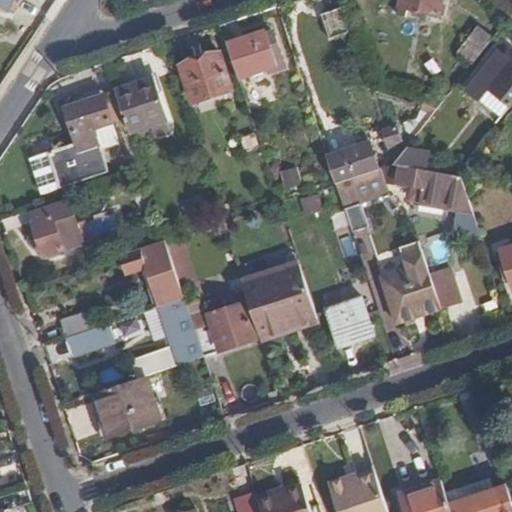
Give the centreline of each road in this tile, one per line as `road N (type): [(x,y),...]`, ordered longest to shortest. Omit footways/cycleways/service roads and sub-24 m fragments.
road 1 (residential): [(61,498),(511,349)]
road 2 (residential): [(61,498),(0,309)]
road 3 (residential): [(73,16),(105,27),(201,0)]
road 4 (residential): [(0,125),(73,16)]
